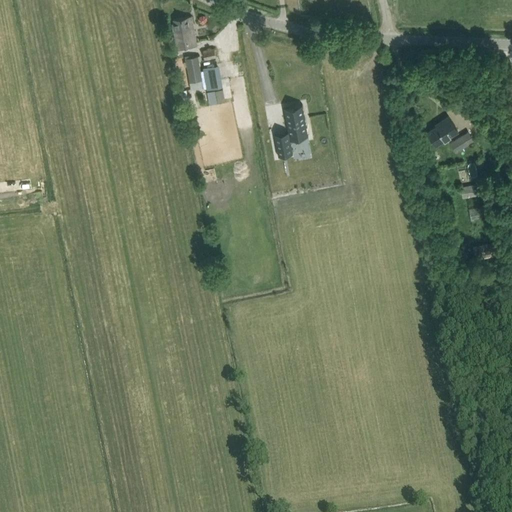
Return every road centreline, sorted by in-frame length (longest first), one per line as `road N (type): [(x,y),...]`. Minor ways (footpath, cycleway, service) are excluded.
road 1 (unclassified): [(391,40),(306,32),(209,0)]
road 2 (unclassified): [(391,40),(511,43)]
